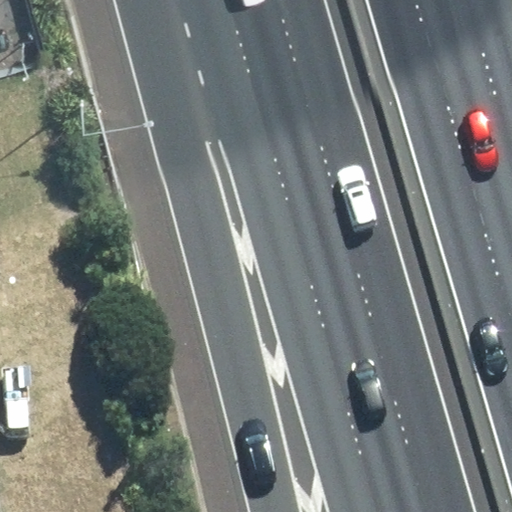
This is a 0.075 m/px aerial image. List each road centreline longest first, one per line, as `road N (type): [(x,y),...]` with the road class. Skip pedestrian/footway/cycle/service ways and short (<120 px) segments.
road 1 (motorway): [(427,511),(278,0)]
road 2 (motorway): [(263,511),(184,154),(178,0)]
road 3 (motorway): [(419,0),(511,320)]
